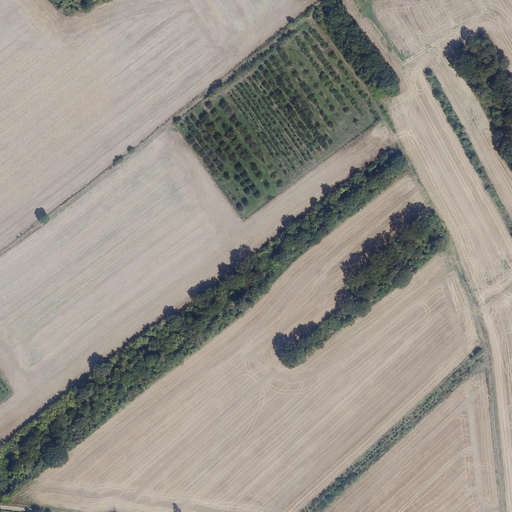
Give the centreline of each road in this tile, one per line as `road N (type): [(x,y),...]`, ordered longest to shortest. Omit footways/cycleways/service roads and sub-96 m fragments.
road 1 (track): [(321,0),(0,256)]
road 2 (track): [(474,321),(460,275),(375,113),(306,19)]
road 3 (track): [(500,511),(474,321)]
